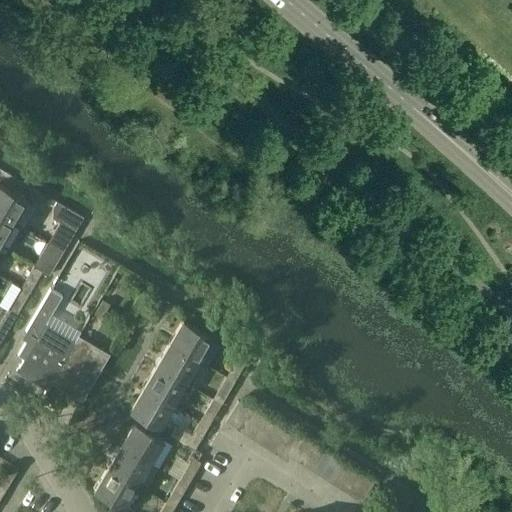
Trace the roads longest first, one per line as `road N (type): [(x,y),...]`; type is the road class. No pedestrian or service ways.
road 1 (primary): [(505,188),(281,0)]
road 2 (residential): [(215,511),(246,459),(337,511)]
road 3 (residential): [(82,511),(31,430),(0,409)]
